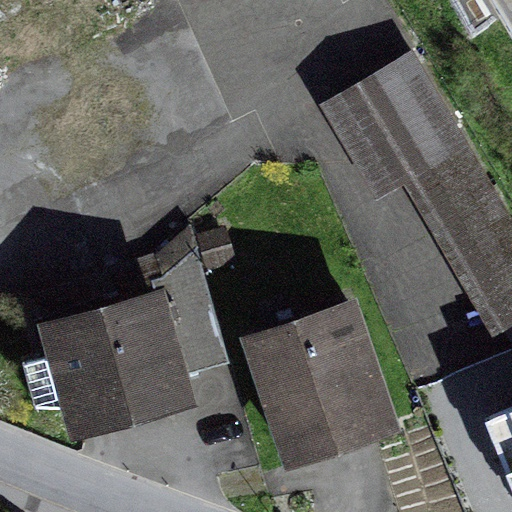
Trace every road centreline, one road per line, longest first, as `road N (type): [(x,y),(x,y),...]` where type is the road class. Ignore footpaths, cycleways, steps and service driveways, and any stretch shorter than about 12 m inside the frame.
road 1 (unknown): [(0,199),(28,160),(140,100),(205,84),(260,91),(317,127),(358,186),(434,353)]
road 2 (unclassified): [(144,511),(0,455)]
